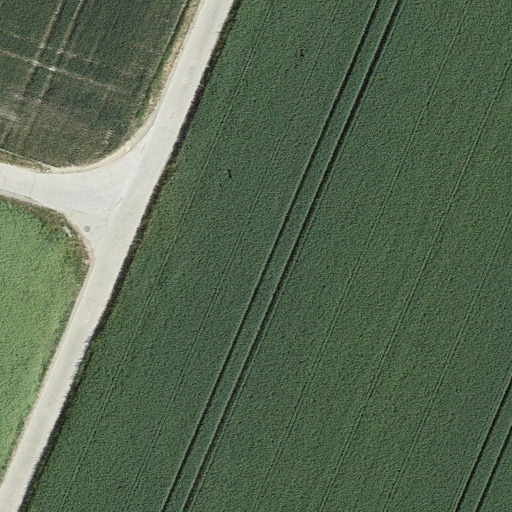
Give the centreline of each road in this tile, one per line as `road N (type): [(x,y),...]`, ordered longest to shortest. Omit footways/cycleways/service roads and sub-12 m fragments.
road 1 (track): [(221,0),(4,511)]
road 2 (track): [(0,176),(130,214)]
